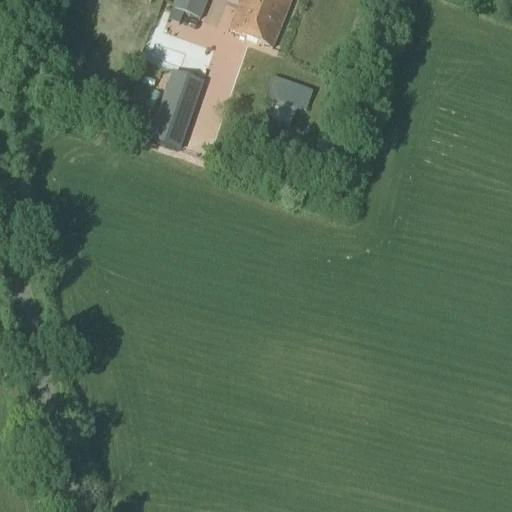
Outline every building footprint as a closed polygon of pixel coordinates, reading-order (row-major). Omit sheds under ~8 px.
[(200,23),(208,0),(175,0),(170,12),(200,23)] [(242,0),(229,34),(250,43),(271,51),(291,0),(242,0)] [(365,35),(376,1),(373,0),(361,0),(352,31),(365,35)] [(153,62),(172,63),(174,40),(155,38),(153,62)] [(115,57),(129,87),(147,78),(133,49),(115,57)] [(148,144),(179,155),(203,85),(171,75),(165,94),(158,114),(148,144)] [(305,115),(313,94),(273,80),(266,101),(276,105),(270,123),(290,130),(296,112),(305,115)]
